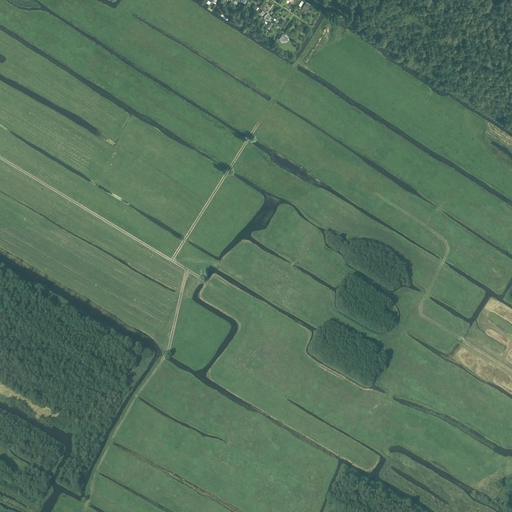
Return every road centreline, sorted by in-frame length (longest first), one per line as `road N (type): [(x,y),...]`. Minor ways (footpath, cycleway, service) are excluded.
road 1 (track): [(186,270),(166,354),(121,421),(83,511)]
road 2 (track): [(0,156),(205,282)]
road 3 (track): [(171,260),(296,64)]
